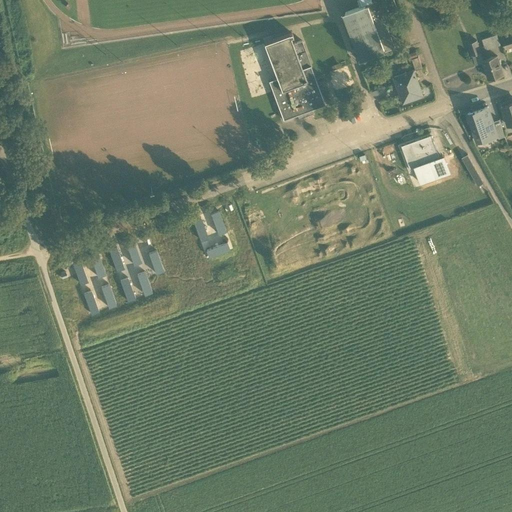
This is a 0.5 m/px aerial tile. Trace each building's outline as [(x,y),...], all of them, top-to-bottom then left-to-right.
[(368,4),(385,51),(394,47),(385,21),(382,14),(397,8),(393,0),(372,0),(373,2),(368,4)] [(344,13),(361,60),(385,51),(368,4),(344,13)] [(499,19),(502,30),(511,26),(511,25),(510,16),(499,19)] [(483,43),(484,46),(500,40),(496,31),(481,37),(483,43)] [(502,40),(505,48),(511,46),(511,31),(503,34),(505,39),(502,40)] [(325,104),(310,66),(310,65),(302,68),(293,43),(290,37),(293,36),(292,33),(289,34),(289,33),(264,43),(277,77),(269,80),(273,93),(271,93),(273,99),(275,99),(283,120),(297,114),(298,118),(312,113),(311,109),(325,104)] [(301,40),(293,43),(302,68),(310,65),(310,66),(311,65),(301,40)] [(468,44),(472,55),(481,53),(477,41),(468,44)] [(412,58),(416,69),(423,67),(418,56),(412,58)] [(483,60),(489,78),(503,74),(497,56),(483,60)] [(395,77),(404,102),(423,95),(414,70),(395,77)] [(511,103),(502,106),(508,126),(511,124),(511,103)] [(488,107),(468,113),(477,142),(497,135),(493,122),(488,107)] [(501,125),(495,127),(498,138),(505,136),(501,125)] [(402,145),(410,169),(415,167),(415,166),(440,157),(438,151),(432,134),(402,145)] [(474,177),(479,174),(468,154),(462,157),(474,177)] [(415,166),(415,167),(421,183),(451,173),(444,155),(444,156),(440,157),(415,166)] [(478,185),(483,182),(479,174),(474,177),(478,185)] [(218,210),(211,213),(218,233),(226,231),(218,210)] [(200,217),(193,219),(201,240),(208,237),(200,217)] [(139,262),(131,241),(124,244),(131,265),(139,262)] [(227,242),(206,249),(209,257),(230,249),(227,242)] [(122,268),(114,247),(107,250),(114,271),(122,268)] [(161,271),(154,250),(146,253),(154,274),(161,271)] [(105,274),(97,254),(90,256),(97,277),(105,274)] [(88,281),(81,260),(73,262),(81,283),(88,281)] [(150,292),(142,271),(135,274),(142,295),(150,292)] [(133,298),(125,277),(117,280),(125,301),(133,298)] [(116,304),(108,283),(100,286),(108,307),(116,304)] [(99,310),(91,290),(84,292),(91,313),(99,310)]
